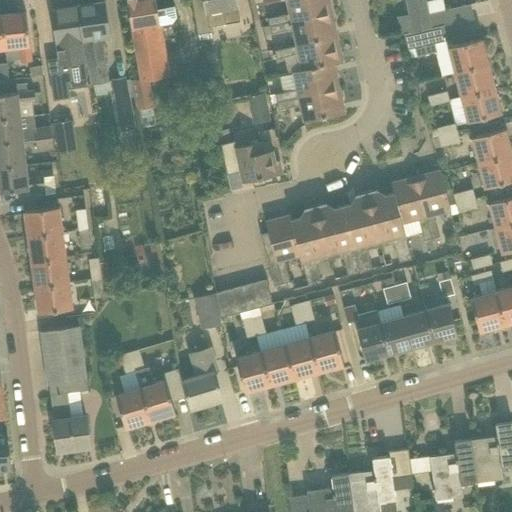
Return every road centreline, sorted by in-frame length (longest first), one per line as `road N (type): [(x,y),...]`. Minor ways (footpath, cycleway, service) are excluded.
road 1 (residential): [(38,493),(511,359)]
road 2 (residential): [(38,493),(0,252)]
road 3 (residential): [(325,157),(360,137),(377,103),(358,0)]
